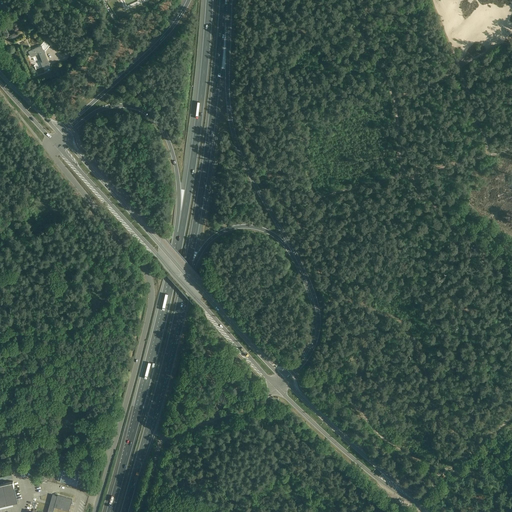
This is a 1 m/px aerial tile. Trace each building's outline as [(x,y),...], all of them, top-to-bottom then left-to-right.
[(97,25),(96,18),(96,13),(85,14),(86,26),(97,25)] [(43,67),(45,71),(50,68),(49,64),(50,64),(45,52),(46,51),(45,51),(45,50),(49,46),(44,41),(41,44),(42,46),(28,51),(30,56),(39,53),(42,61),(41,62),(43,67)] [(61,481),(76,485),(75,485),(76,479),(78,479),(79,474),(64,470),(62,475),(63,475),(61,481)] [(0,484),(0,505),(18,501),(13,481),(0,484)] [(32,511),(53,511),(55,507),(69,511),(73,499),(58,495),(57,496),(53,495),(47,511),(34,511),(32,511)]
